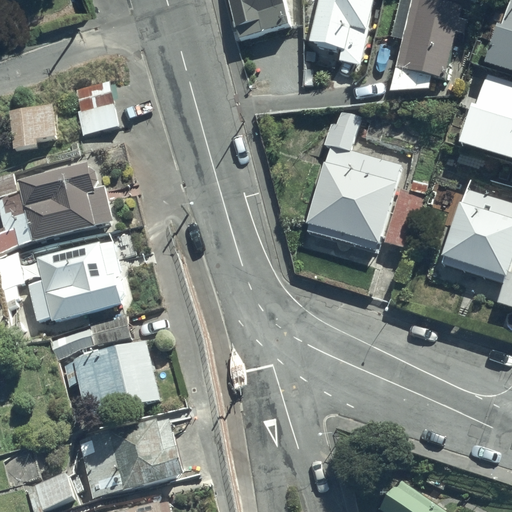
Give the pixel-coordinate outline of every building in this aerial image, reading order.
[(232,0),(242,39),(298,26),(291,0),(232,0)] [(324,0),(315,42),(346,49),(344,61),(365,66),(380,0),(324,0)] [(468,3),(453,0),(402,0),(396,37),(406,39),(397,89),(435,89),(438,75),(449,78),(459,34),(468,36),(471,20),(465,19),(468,3)] [(112,82),(79,90),(84,109),(80,110),(86,136),(124,127),(112,82)] [(57,102),(12,108),(18,149),(44,145),(43,140),(62,137),(57,102)] [(386,242),(414,250),(429,198),(402,190),(409,167),(355,151),(365,118),(343,112),(339,125),(333,123),(327,146),(334,148),(309,232),(382,254),(386,242)] [(0,231),(0,248),(118,222),(110,186),(100,188),(94,163),(23,179),(27,193),(22,194),(18,177),(17,173),(0,177),(0,202),(6,230),(0,231)] [(488,194),(470,190),(448,256),(450,256),(447,264),(508,284),(502,301),(511,303),(511,199),(489,191),(488,194)] [(42,257),(47,280),(32,283),(41,322),(56,319),(56,323),(130,307),(116,241),(42,257)] [(53,340),(57,358),(137,338),(131,314),(94,324),(96,329),(53,340)] [(70,385),(82,382),(91,416),(164,398),(150,342),(77,360),(78,362),(65,366),(70,385)] [(176,415),(82,441),(98,498),(191,472),(176,415)] [(74,472),(29,488),(37,511),(49,511),(48,509),(83,496),(81,492),(85,490),(79,473),(75,474),(74,472)] [(383,511),(447,511),(399,479),(378,508),(383,511)] [(176,511),(173,500),(127,511),(176,511)]
